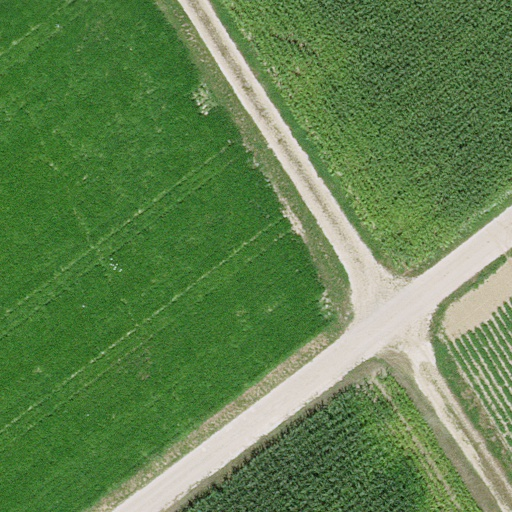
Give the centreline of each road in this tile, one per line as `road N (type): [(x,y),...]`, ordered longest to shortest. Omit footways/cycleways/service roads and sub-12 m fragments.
road 1 (track): [(511,244),(157,511)]
road 2 (track): [(187,0),(394,332)]
